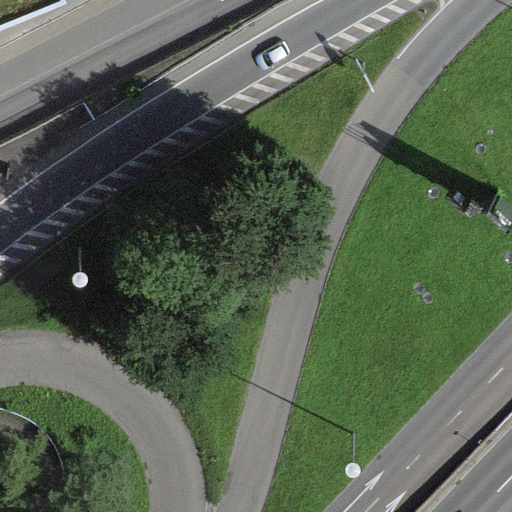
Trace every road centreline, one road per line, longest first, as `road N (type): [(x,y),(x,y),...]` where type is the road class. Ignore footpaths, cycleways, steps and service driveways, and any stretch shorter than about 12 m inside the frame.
road 1 (tertiary): [(484,0),(410,78),(331,203),(235,511)]
road 2 (primary): [(354,0),(175,107),(0,229)]
road 3 (tertiary): [(0,365),(71,362),(113,383),(149,414),(171,467),(176,511)]
road 4 (tertiary): [(376,511),(511,365)]
